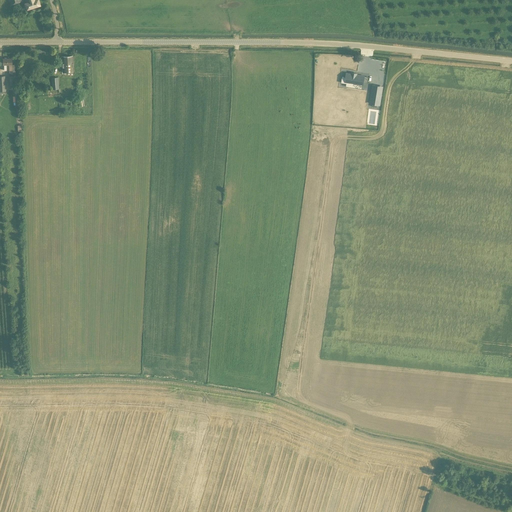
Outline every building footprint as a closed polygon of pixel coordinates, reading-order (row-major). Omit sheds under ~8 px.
[(8,0),(10,5),(21,1),(20,0),(23,0),(24,1),(27,9),(40,5),(38,0),(8,0)] [(72,56),(62,57),(63,66),(63,72),(73,72),(72,56)] [(4,64),(4,70),(12,70),(12,64),(12,58),(7,59),(7,58),(4,58),(4,59),(3,59),(3,64),(4,64)] [(352,73),(352,74),(346,73),(346,77),(342,77),(341,83),(346,84),(346,82),(348,82),(362,85),(363,77),(364,76),(356,75),(356,74),(352,73)] [(16,106),(20,106),(19,85),(18,75),(16,75),(9,76),(10,86),(11,86),(11,89),(15,88),(15,86),(16,106)] [(58,77),(51,78),(52,89),(50,89),(50,93),(53,93),(53,89),(59,89),(58,77)] [(381,88),(371,86),(369,103),(378,105),(381,88)]
